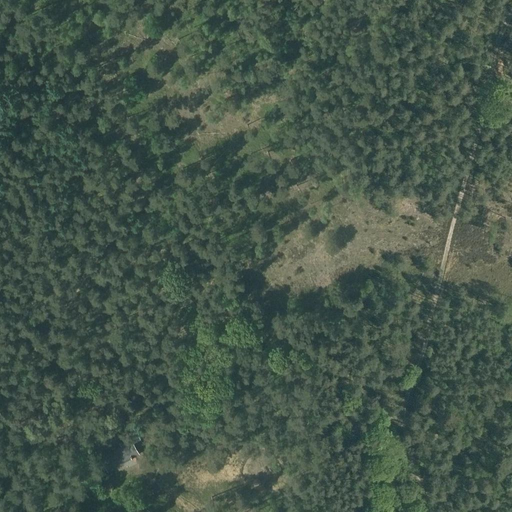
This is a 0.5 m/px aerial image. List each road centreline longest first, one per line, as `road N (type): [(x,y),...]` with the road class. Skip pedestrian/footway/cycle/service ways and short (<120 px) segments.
road 1 (track): [(511,21),(402,418),(427,511)]
road 2 (track): [(106,440),(39,421),(20,396),(78,268),(145,184)]
road 3 (track): [(145,184),(28,97),(19,99),(0,137)]
